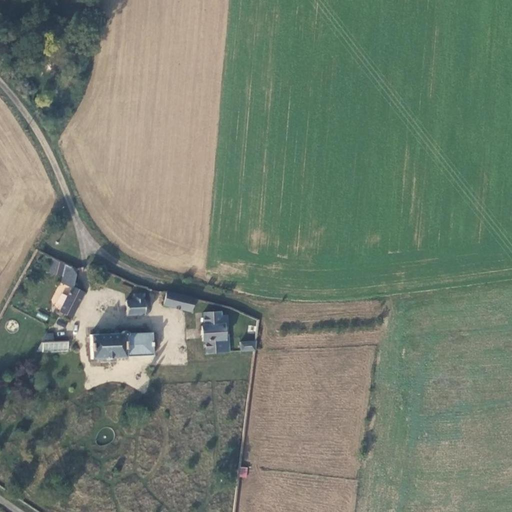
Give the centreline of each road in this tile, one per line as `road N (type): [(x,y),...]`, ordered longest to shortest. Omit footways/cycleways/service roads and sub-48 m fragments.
road 1 (unclassified): [(262,318),(113,261),(81,229)]
road 2 (unclassified): [(81,229),(32,119),(0,81)]
